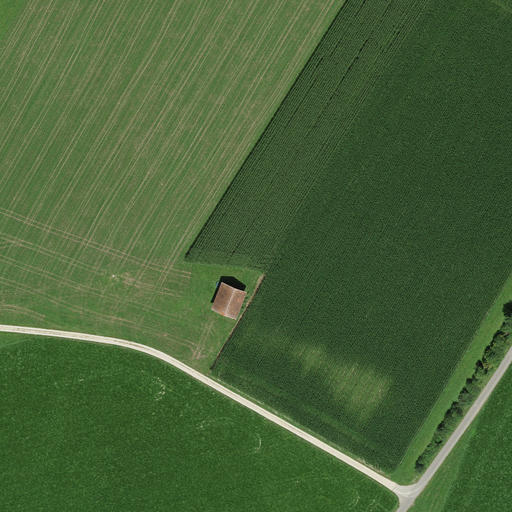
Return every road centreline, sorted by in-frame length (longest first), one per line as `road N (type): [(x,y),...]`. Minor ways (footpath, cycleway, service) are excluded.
road 1 (track): [(410,497),(161,357),(98,339),(0,328)]
road 2 (track): [(511,351),(399,511)]
